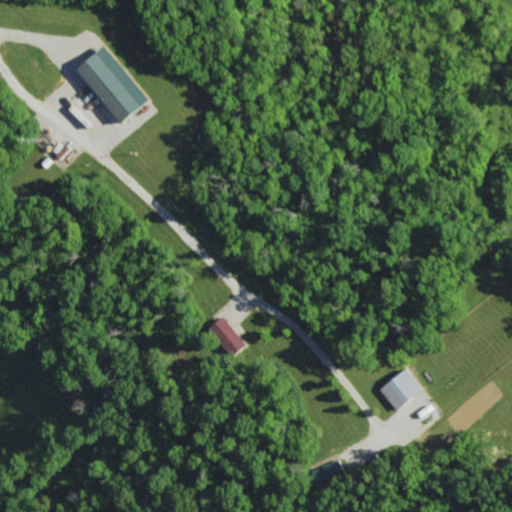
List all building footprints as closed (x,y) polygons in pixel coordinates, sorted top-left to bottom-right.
[(157,100),(113,46),(84,70),(128,124),(157,100)] [(49,164),(60,152),(55,147),(44,160),(49,164)] [(250,346),(229,317),(214,328),(234,357),(250,346)] [(385,390),(400,411),(429,391),(413,370),(385,390)] [(349,478),(342,460),(320,468),(326,486),(349,478)]
